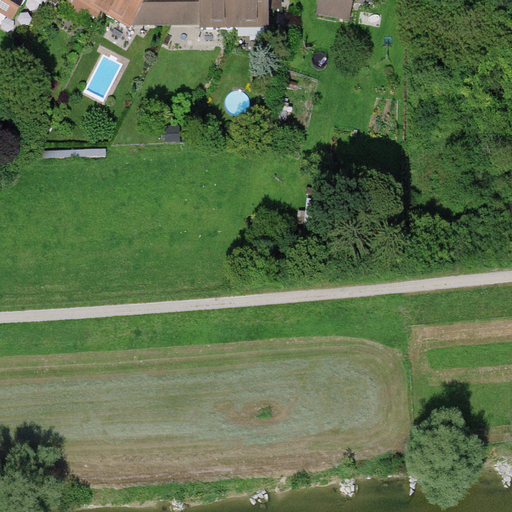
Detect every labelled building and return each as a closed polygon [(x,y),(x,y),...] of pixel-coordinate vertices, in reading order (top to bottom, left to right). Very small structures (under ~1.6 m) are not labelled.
[(0,0),(0,4),(17,14),(25,0),(0,0)] [(70,0),(99,17),(108,0),(70,0)] [(108,0),(99,17),(128,34),(131,29),(148,0),(108,0)] [(197,0),(148,0),(131,29),(198,29),(197,0)] [(197,0),(198,29),(198,31),(233,31),(232,0),(197,0)] [(266,0),(232,0),(233,31),(266,32),(266,0)] [(355,0),(321,0),(319,20),(352,26),(355,0)]
